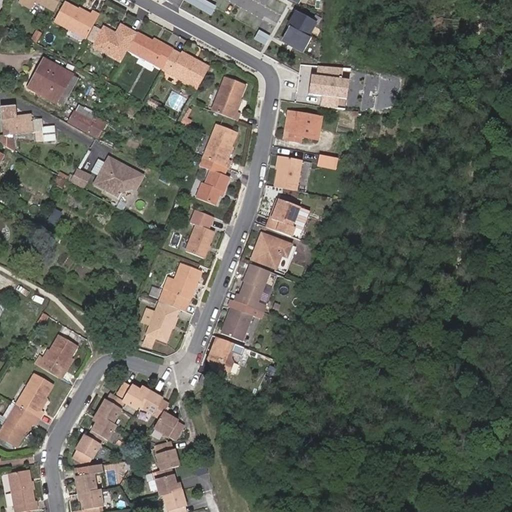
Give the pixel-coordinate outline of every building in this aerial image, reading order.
[(54,12),(60,0),(19,0),(19,2),(31,9),(35,2),(54,12)] [(212,16),(216,9),(200,0),(184,0),(184,1),(212,16)] [(86,39),(99,15),(92,12),(90,14),(89,16),(79,10),(64,2),(54,21),(86,39)] [(284,43),(304,54),(311,40),(309,39),(317,25),(297,14),(289,28),(291,29),(284,43)] [(128,50),(136,35),(121,26),(116,35),(115,36),(112,35),(113,33),(103,28),(101,32),(94,29),(88,39),(95,43),(93,47),(121,62),(128,50)] [(36,43),(41,33),(35,30),(30,40),(36,43)] [(266,46),(271,39),(260,33),(255,40),(266,46)] [(162,69),(173,50),(165,46),(163,48),(136,34),(136,35),(128,50),(162,69)] [(198,87),(209,67),(197,60),(195,62),(192,60),(193,58),(181,51),(180,54),(173,50),(162,69),(161,71),(183,82),(184,80),(198,87)] [(56,103),(71,75),(44,60),(28,88),(56,103)] [(348,70),(314,66),(313,74),(307,73),(304,93),(321,96),(320,106),(343,109),(348,70)] [(62,107),(78,79),(71,75),(56,103),(62,107)] [(239,100),(245,86),(224,78),(211,111),(236,121),(239,114),(236,112),(235,112),(239,100)] [(197,90),(198,87),(184,80),(183,82),(197,90)] [(158,110),(161,105),(149,98),(146,104),(158,110)] [(42,128),(42,120),(31,121),(30,116),(15,118),(14,106),(2,107),(5,136),(0,136),(0,144),(14,152),(12,135),(42,131),(43,141),(54,140),(52,127),(42,128)] [(97,137),(105,123),(103,122),(96,118),(94,123),(74,112),(68,122),(95,137),(97,137)] [(317,141),(321,118),(291,112),(286,139),(286,141),(300,144),(301,138),(317,141)] [(226,160),(236,133),(216,125),(202,159),(203,159),(207,161),(227,168),(228,169),(230,161),(226,160)] [(335,170),(338,159),(319,155),(317,165),(335,170)] [(295,191),(301,161),(280,157),(274,188),(295,191)] [(135,190),(142,176),(109,158),(94,184),(117,197),(119,193),(133,188),(135,190)] [(224,193),(230,178),(224,176),(227,168),(207,161),(204,168),(210,171),(205,184),(202,183),(196,199),(215,206),(219,196),(221,192),(224,193)] [(83,188),(90,175),(77,169),(70,181),(83,188)] [(66,181),(68,177),(59,172),(57,176),(66,181)] [(62,188),(65,183),(56,178),(53,183),(62,188)] [(291,228),(299,208),(278,200),(271,220),(269,219),(266,228),(290,238),(294,228),(291,228)] [(203,259),(213,232),(207,230),(212,218),(195,211),(190,224),(195,226),(185,252),(203,259)] [(286,258),(291,246),(261,234),(256,247),(258,248),(256,252),(254,251),(251,260),(275,270),(280,256),(286,258)] [(189,301),(200,272),(181,264),(174,280),(168,278),(158,302),(159,302),(178,310),(183,299),(189,301)] [(258,303),(270,273),(249,265),(243,282),(245,283),(240,296),(238,303),(262,313),(263,313),(266,306),(265,305),(258,303)] [(265,305),(277,275),(270,273),(258,303),(265,305)] [(184,313),(189,301),(183,299),(178,310),(184,313)] [(249,345),(262,313),(238,303),(234,301),(231,300),(228,308),(231,308),(221,334),(249,345)] [(165,343),(178,310),(159,302),(155,313),(150,325),(142,344),(150,347),(154,338),(165,343)] [(150,325),(155,313),(146,309),(141,322),(150,325)] [(36,322),(43,326),(48,316),(41,313),(36,322)] [(57,378),(70,357),(77,347),(59,336),(50,351),(40,367),(57,378)] [(220,348),(223,340),(216,338),(213,345),(220,348)] [(235,345),(223,340),(220,348),(213,345),(208,360),(212,370),(223,374),(229,372),(232,363),(230,359),(235,345)] [(40,367),(50,351),(48,350),(43,358),(40,356),(35,364),(40,367)] [(60,380),(73,359),(70,357),(57,378),(60,380)] [(44,412),(39,409),(55,385),(35,373),(16,405),(40,419),(44,412)] [(201,375),(198,383),(205,386),(209,378),(201,375)] [(139,407),(146,394),(141,391),(132,386),(131,387),(125,383),(117,395),(124,399),(122,401),(125,403),(137,410),(139,407)] [(163,413),(167,407),(161,403),(163,400),(148,391),(146,394),(139,407),(154,415),(160,419),(163,413)] [(121,410),(121,409),(125,403),(122,401),(113,396),(109,402),(106,400),(97,415),(100,417),(113,424),(121,410)] [(0,438),(16,448),(31,424),(35,426),(40,419),(16,405),(11,402),(2,417),(6,420),(0,430),(0,438)] [(175,441),(182,429),(176,425),(178,422),(163,413),(160,419),(154,428),(169,437),(175,441)] [(107,441),(116,426),(113,424),(100,417),(97,422),(96,424),(92,431),(88,437),(100,444),(104,438),(107,441)] [(92,459),(100,444),(88,437),(85,435),(76,450),(77,451),(79,452),(76,459),(88,466),(92,459)] [(178,467),(174,450),(173,450),(170,451),(168,444),(154,447),(161,471),(170,469),(178,467)] [(102,473),(101,466),(92,467),(93,474),(102,473)] [(78,494),(82,493),(96,491),(93,474),(92,467),(78,469),(79,476),(75,477),(78,494)] [(175,485),(173,475),(172,475),(170,469),(161,471),(157,472),(159,479),(155,480),(160,497),(163,496),(177,492),(175,485)] [(21,511),(35,510),(28,472),(8,475),(14,511),(21,511)] [(85,510),(85,511),(100,511),(102,511),(102,507),(100,490),(96,491),(82,493),(82,499),(83,499),(84,510),(85,510)] [(185,507),(181,491),(177,492),(163,496),(168,511),(167,511),(182,511),(182,508),(185,507)]
